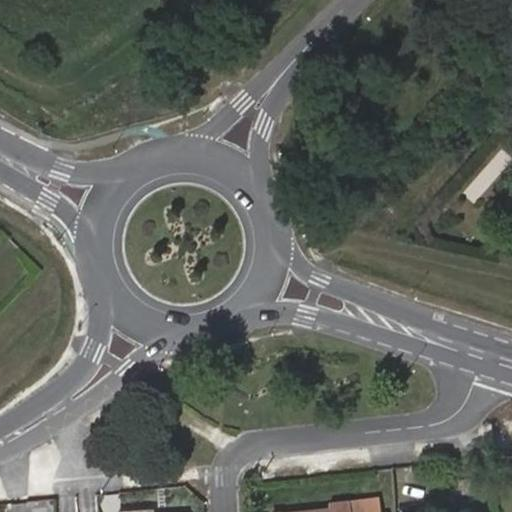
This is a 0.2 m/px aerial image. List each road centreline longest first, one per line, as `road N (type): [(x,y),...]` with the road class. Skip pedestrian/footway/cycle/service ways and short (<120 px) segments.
road 1 (residential): [(479,366),(461,410),(442,421),(236,450),(222,477),(224,511)]
road 2 (tertiary): [(239,312),(341,323),(479,366)]
road 3 (tertiary): [(487,345),(319,280),(271,244)]
road 4 (track): [(0,68),(31,88),(82,76),(195,8)]
road 5 (tertiary): [(130,173),(61,173),(0,155)]
road 6 (tertiary): [(0,158),(49,196),(93,246)]
road 7 (residential): [(78,395),(131,372),(184,333)]
